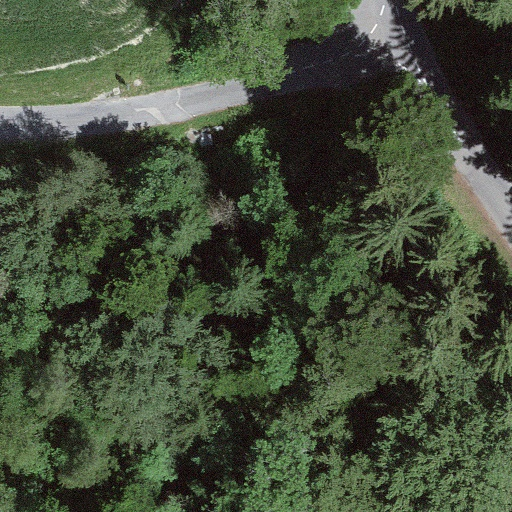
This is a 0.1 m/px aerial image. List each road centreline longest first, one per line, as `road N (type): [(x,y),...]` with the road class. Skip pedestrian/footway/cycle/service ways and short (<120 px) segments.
road 1 (residential): [(403,47),(130,118),(0,126)]
road 2 (unclassified): [(511,225),(403,47)]
